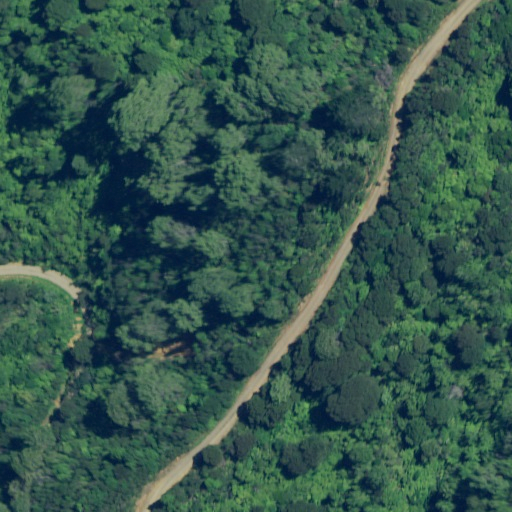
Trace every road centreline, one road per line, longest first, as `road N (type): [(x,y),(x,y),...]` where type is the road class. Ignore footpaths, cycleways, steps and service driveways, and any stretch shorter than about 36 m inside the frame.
road 1 (track): [(506,0),(450,25),(310,315),(161,511)]
road 2 (track): [(17,511),(92,340),(53,280),(0,294)]
